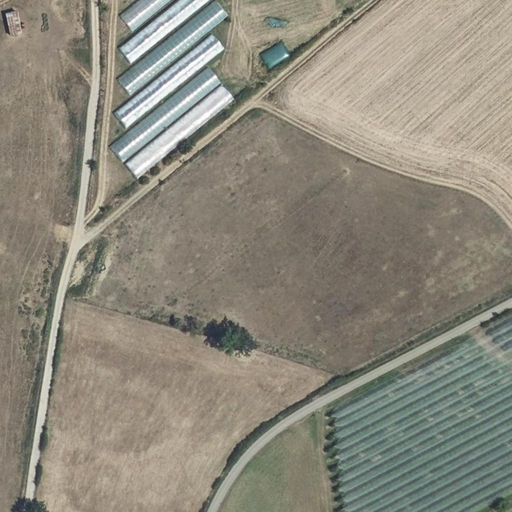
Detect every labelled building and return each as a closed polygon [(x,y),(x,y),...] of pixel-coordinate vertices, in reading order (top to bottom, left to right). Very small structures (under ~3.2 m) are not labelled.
[(177,0),(116,46),(127,60),(208,0),(177,0)] [(135,0),(118,14),(129,28),(166,0),(135,0)] [(127,92),(228,16),(216,2),(116,77),(127,92)] [(123,126),(224,50),(213,35),(112,111),(123,126)] [(268,68),(289,56),(281,41),(259,53),(268,68)] [(180,88),(179,85),(143,113),(146,117),(109,145),(120,160),(220,83),(208,67),(180,88)] [(135,177),(234,99),(222,85),(124,163),(135,177)]
